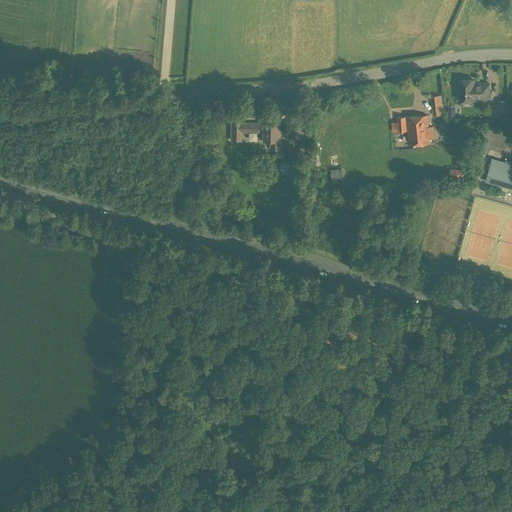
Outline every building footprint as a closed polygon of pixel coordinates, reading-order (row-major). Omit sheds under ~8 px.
[(473,83),(473,80),(458,80),(459,100),(474,100),(473,98),(489,98),(489,83),(473,83)] [(433,115),(443,114),(441,95),(431,96),(433,115)] [(506,100),(498,100),(498,101),(498,113),(507,113),(507,107),(506,102),(506,100)] [(392,131),(406,130),(408,145),(430,143),(429,138),(434,138),(433,126),(428,127),(427,115),(405,117),(405,116),(396,117),(396,122),(391,122),(392,131)] [(269,150),(280,150),(280,122),(262,122),(262,123),(241,122),(242,121),(230,121),(230,141),(241,141),(241,133),(262,133),(262,141),(269,141),(269,150)] [(304,152),(305,140),(301,140),(302,129),(293,128),(292,139),(299,139),(299,152),(304,152)] [(509,163),(491,158),(485,180),(511,187),(511,161),(510,161),(509,163)] [(334,194),(343,193),(342,185),(344,185),(343,169),(332,170),(334,194)] [(464,181),(464,169),(449,169),(449,171),(449,181),(464,181)]
